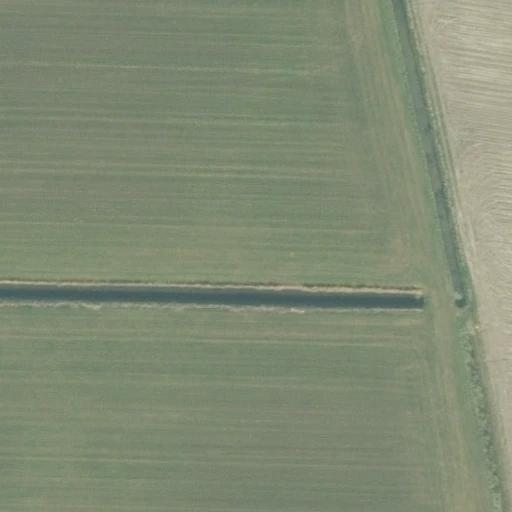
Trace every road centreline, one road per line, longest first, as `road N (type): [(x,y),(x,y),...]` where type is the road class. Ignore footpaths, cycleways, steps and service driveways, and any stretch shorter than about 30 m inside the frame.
road 1 (track): [(511,416),(430,0)]
road 2 (track): [(449,319),(382,0)]
road 3 (track): [(489,511),(449,319)]
